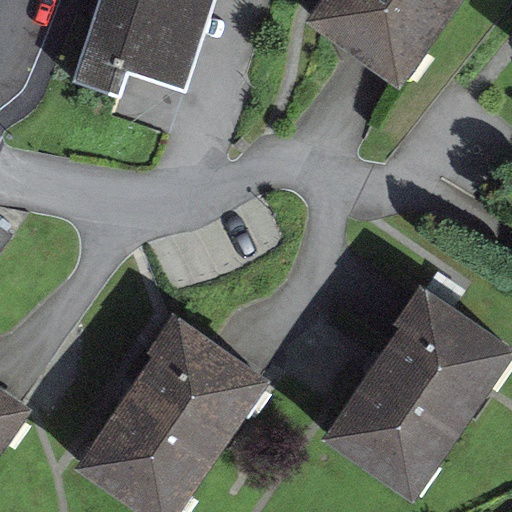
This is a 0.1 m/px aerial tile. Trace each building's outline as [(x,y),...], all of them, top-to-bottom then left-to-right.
[(105,0),(91,46),(181,76),(206,0),(105,0)] [(319,0),(402,64),(451,0),(319,0)] [(511,349),(511,335),(426,277),(328,420),(420,483),(511,349)] [(272,364),(180,301),(81,445),(174,508),(272,364)] [(0,448),(38,394),(0,368),(0,448)]
